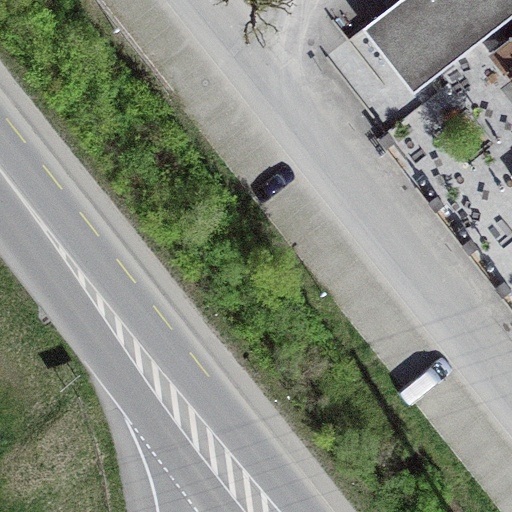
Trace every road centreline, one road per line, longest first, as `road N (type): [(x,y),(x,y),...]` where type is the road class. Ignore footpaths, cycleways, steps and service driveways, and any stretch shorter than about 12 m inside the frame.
road 1 (unclassified): [(511,402),(208,0)]
road 2 (primary): [(0,176),(177,405)]
road 3 (primary): [(177,405),(264,511)]
